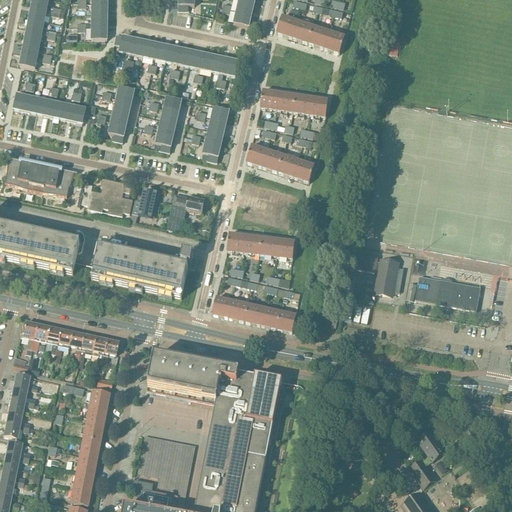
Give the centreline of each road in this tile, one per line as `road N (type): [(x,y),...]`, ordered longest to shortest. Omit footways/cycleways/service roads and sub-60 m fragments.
road 1 (residential): [(228,193),(0,145)]
road 2 (residential): [(213,257),(0,209)]
road 3 (tertiary): [(445,384),(252,348)]
road 4 (residential): [(107,511),(143,333)]
road 5 (residential): [(261,51),(137,24),(142,0)]
road 6 (tertiary): [(147,315),(0,283)]
road 7 (residential): [(228,193),(261,51)]
road 8 (tertiary): [(8,304),(143,333)]
